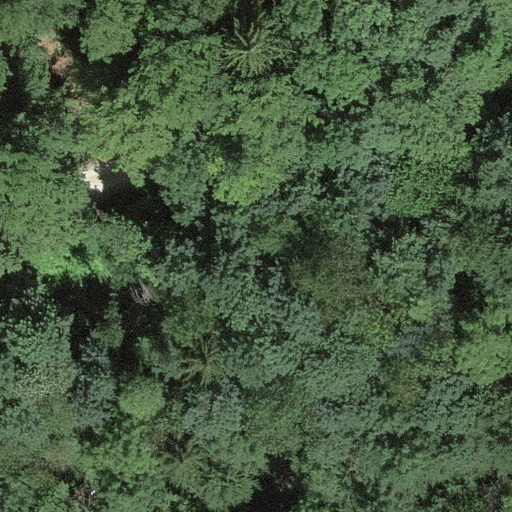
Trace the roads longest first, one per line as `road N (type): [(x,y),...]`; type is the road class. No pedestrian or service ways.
road 1 (track): [(0,231),(43,194),(163,152),(333,103),(511,75)]
road 2 (track): [(511,235),(347,179),(163,152)]
